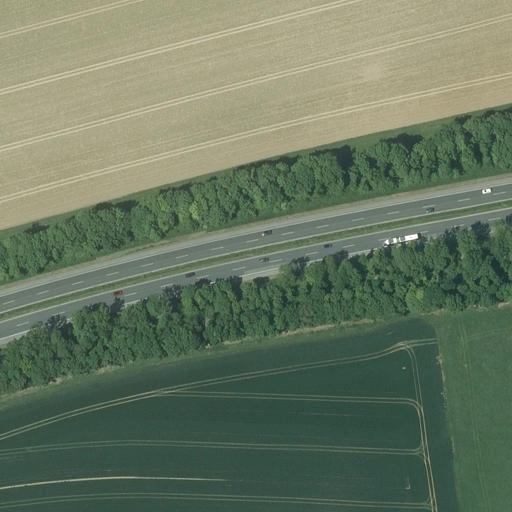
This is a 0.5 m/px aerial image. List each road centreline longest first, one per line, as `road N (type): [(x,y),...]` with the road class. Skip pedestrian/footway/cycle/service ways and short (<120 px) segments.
road 1 (motorway): [(511,196),(148,268),(0,311)]
road 2 (motorway): [(0,335),(157,291),(511,221)]
road 3 (track): [(0,403),(171,358),(370,326)]
